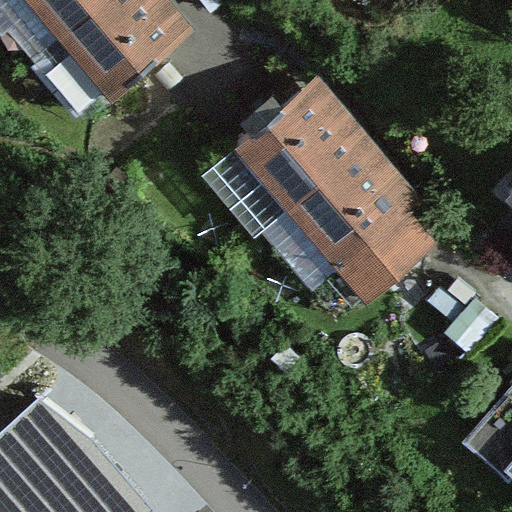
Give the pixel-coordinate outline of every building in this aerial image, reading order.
[(45,0),(63,22),(92,0),(45,0)] [(161,0),(92,0),(63,22),(113,85),(184,28),(161,0)] [(49,79),(84,110),(105,87),(70,56),(49,79)] [(306,208),(378,148),(316,73),(244,134),(306,208)] [(369,282),(441,222),(378,148),(306,208),(369,282)] [(511,390),(467,441),(508,478),(511,481),(511,390)]
